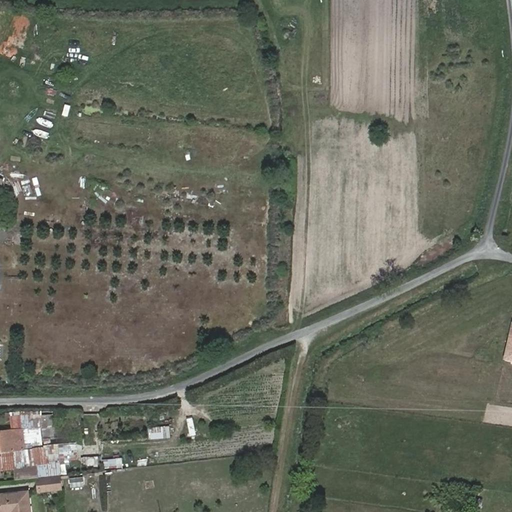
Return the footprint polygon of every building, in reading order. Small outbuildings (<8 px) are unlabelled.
[(0,429),(0,451),(37,448),(35,426),(20,428),(18,415),(10,416),(11,428),(0,429)] [(149,439),(170,438),(170,426),(149,426),(149,439)] [(84,466),(98,463),(96,455),(83,458),(84,466)] [(107,468),(122,467),(122,458),(107,458),(107,468)] [(60,488),(59,475),(37,477),(39,490),(60,488)] [(83,478),(69,479),(70,488),(84,486),(83,478)] [(0,493),(0,511),(29,511),(27,490),(0,493)]
